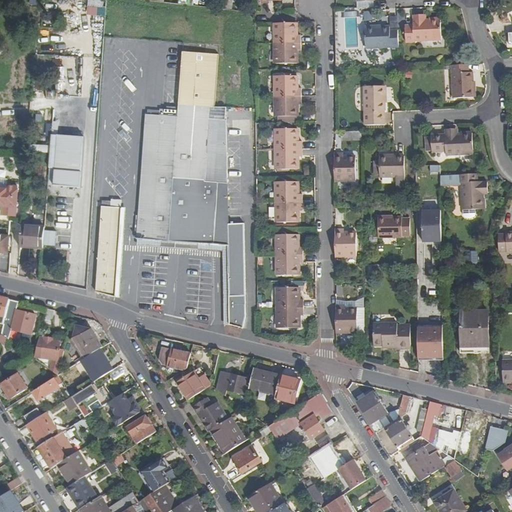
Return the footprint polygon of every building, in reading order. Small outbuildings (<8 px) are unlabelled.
[(89,0),(88,7),(104,9),(105,0),(89,0)] [(361,9),(361,18),(370,18),(370,9),(361,9)] [(42,27),(56,27),(57,10),(43,10),(42,27)] [(415,39),(442,37),(441,17),(426,17),(424,18),(423,12),(415,13),(415,25),(407,25),(407,40),(416,40),(415,39)] [(274,20),(275,41),(301,40),(301,33),(297,33),(297,20),(274,20)] [(368,48),(400,46),(399,30),(391,30),(390,27),(367,28),(368,48)] [(301,40),(275,41),(275,61),(297,61),(297,48),(301,48),(301,40)] [(229,246),(228,225),(227,121),(225,121),(210,120),(210,107),(215,108),(218,55),(183,53),(178,113),(178,118),(147,116),(139,220),(136,220),(135,238),(138,238),(138,240),(201,244),(228,246),(229,246)] [(469,64),(453,65),(454,97),(474,96),(473,72),(470,72),(469,64)] [(69,74),(57,73),(56,88),(65,89),(67,89),(69,74)] [(274,94),(301,93),(301,86),(296,86),(296,73),(274,74),(274,94)] [(385,86),(366,87),(367,125),(385,125),(385,111),(386,111),(385,86)] [(65,97),(65,89),(56,88),(55,96),(65,97)] [(301,101),(301,93),(274,94),(275,114),(277,114),(297,114),(296,101),(301,101)] [(226,109),(215,108),(210,107),(210,120),(225,121),(226,109)] [(276,127),(276,147),(302,147),(302,140),(297,140),(297,127),(276,127)] [(427,137),(427,148),(433,148),(433,151),(433,152),(447,152),(447,155),(474,154),(473,133),(458,134),(456,134),(456,129),(447,129),(447,134),(433,135),(433,136),(427,137)] [(58,130),(53,130),(48,186),(54,186),(57,136),(58,130)] [(359,131),(343,131),(343,140),(359,139),(359,131)] [(57,136),(54,186),(81,188),(83,138),(57,136)] [(302,154),(302,147),(276,147),(276,167),(298,167),(298,154),(302,154)] [(345,152),(336,152),(336,183),(357,183),(357,156),(345,156),(345,152)] [(405,189),(405,155),(380,156),(380,162),(375,162),(375,175),(380,175),(380,177),(397,177),(397,189),(405,189)] [(441,175),(441,186),(462,185),(463,209),(464,209),(475,209),(484,208),(483,194),(483,191),(488,191),(488,182),(478,182),(477,173),(441,175)] [(276,180),(277,200),(303,199),(303,192),(298,192),(298,180),(276,180)] [(0,206),(2,206),(6,207),(5,215),(16,216),(19,187),(8,186),(7,189),(0,188),(0,206)] [(303,207),(303,199),(277,200),(276,220),(298,220),(298,207),(303,207)] [(122,201),(113,200),(113,208),(122,209),(122,201)] [(97,293),(107,296),(113,208),(111,208),(103,208),(97,293)] [(113,208),(107,296),(117,298),(123,209),(122,209),(113,208)] [(475,209),(464,209),(464,215),(466,218),(468,218),(471,218),(474,217),(475,215),(475,209)] [(441,210),(423,210),(423,241),(442,240),(441,210)] [(403,217),(379,218),(379,238),(403,237),(403,236),(410,236),(410,219),(403,219),(403,217)] [(228,246),(230,326),(243,329),(246,317),(244,225),(228,225),(229,246),(228,246)] [(22,227),(20,246),(43,248),(45,228),(22,227)] [(336,230),(336,257),(356,257),(357,233),(345,233),(345,229),(336,230)] [(47,245),(56,246),(57,231),(48,230),(47,245)] [(277,232),(276,252),(303,252),(303,245),(299,245),(299,232),(277,232)] [(501,253),(508,253),(508,254),(511,253),(511,232),(508,233),(508,236),(500,236),(501,253)] [(9,236),(0,234),(0,254),(0,255),(0,253),(8,253),(9,236)] [(230,326),(228,246),(201,244),(138,240),(137,247),(223,253),(224,324),(230,326)] [(303,252),(276,252),(277,273),(299,272),(299,260),(303,260),(303,252)] [(494,266),(484,266),(485,283),(494,283),(494,266)] [(277,285),(277,305),(304,305),(303,297),(299,297),(299,285),(277,285)] [(0,298),(0,323),(4,324),(9,301),(0,298)] [(2,336),(9,341),(11,330),(31,335),(36,316),(17,312),(19,303),(9,301),(4,324),(1,336),(2,336)] [(303,312),(304,305),(277,305),(278,325),(299,325),(299,312),(303,312)] [(336,305),(336,333),(356,332),(356,309),(345,309),(344,305),(336,305)] [(47,310),(43,325),(51,326),(55,312),(47,310)] [(460,349),(461,354),(489,354),(488,312),(460,312),(460,349)] [(397,324),(374,324),(374,346),(386,346),(386,348),(397,348),(397,349),(410,349),(410,332),(397,332),(397,324)] [(448,325),(420,326),(420,359),(449,359),(448,325)] [(74,341),(86,360),(102,349),(91,331),(77,327),(74,341)] [(9,341),(2,336),(0,337),(0,342),(5,346),(9,341)] [(53,360),(50,371),(58,376),(64,351),(59,351),(60,343),(55,343),(55,340),(45,339),(42,359),(53,360)] [(168,369),(182,372),(187,370),(190,355),(172,350),(172,352),(164,350),(162,360),(170,361),(168,369)] [(511,360),(503,360),(503,381),(511,381),(511,360)] [(80,363),(68,371),(72,376),(84,369),(80,363)] [(119,367),(112,373),(116,379),(123,373),(119,367)] [(252,380),(250,389),(276,395),(280,376),(254,370),(252,380)] [(191,399),(211,387),(205,377),(199,381),(194,372),(178,382),(184,392),(186,391),(191,399)] [(67,373),(61,377),(64,382),(70,378),(67,373)] [(250,389),(252,380),(222,373),(217,391),(226,398),(227,392),(248,397),(250,389)] [(18,376),(2,387),(11,401),(27,390),(18,376)] [(300,381),(280,376),(276,395),(275,400),(295,404),(300,381)] [(54,379),(33,393),(39,402),(60,388),(54,379)] [(72,397),(82,413),(102,400),(101,399),(99,395),(93,387),(77,397),(74,392),(70,394),(72,397)] [(358,403),(378,434),(395,423),(375,392),(358,403)] [(112,424),(115,429),(140,414),(127,394),(111,404),(113,407),(108,410),(115,422),(112,424)] [(321,394),(269,427),(272,433),(277,441),(302,425),(311,440),(324,432),(319,423),(333,413),(321,394)] [(211,431),(229,420),(218,404),(213,407),(208,398),(193,408),(209,433),(211,431)] [(418,431),(424,433),(428,414),(429,411),(423,409),(418,431)] [(25,418),(29,424),(42,416),(37,410),(25,418)] [(29,424),(26,426),(37,442),(56,430),(46,414),(42,416),(29,424)] [(436,415),(428,414),(424,433),(423,437),(429,442),(436,415)] [(494,418),(486,416),(482,430),(486,431),(486,434),(490,435),(492,427),(494,418)] [(89,425),(85,418),(75,425),(77,429),(84,425),(85,427),(89,425)] [(138,444),(156,433),(146,418),(128,429),(138,444)] [(246,441),(231,419),(229,420),(211,431),(226,454),(246,441)] [(395,423),(378,434),(392,457),(416,442),(401,419),(399,420),(395,423)] [(269,427),(260,433),(263,438),(272,433),(269,427)] [(440,429),(436,447),(455,461),(461,436),(463,431),(456,429),(455,432),(440,429)] [(58,465),(75,454),(62,433),(39,448),(52,469),(58,465)] [(473,439),(461,436),(455,461),(456,461),(479,478),(483,465),(466,461),(467,458),(468,458),(473,439)] [(318,444),(322,452),(330,447),(333,445),(328,437),(318,444)] [(252,447),(233,459),(243,475),(262,463),(252,447)] [(322,452),(311,459),(324,479),(340,469),(343,467),(330,447),(322,452)] [(511,447),(508,450),(508,451),(500,456),(511,470),(511,468),(511,447)] [(408,460),(422,482),(446,467),(447,466),(438,453),(431,457),(426,448),(408,460)] [(72,486),(84,479),(92,474),(78,452),(75,454),(58,465),(72,486)] [(125,463),(120,456),(112,461),(117,468),(125,463)] [(0,461),(0,468),(0,469),(9,463),(6,457),(0,461)] [(161,459),(141,472),(152,491),(167,481),(162,473),(167,469),(161,459)] [(340,469),(353,491),(367,482),(353,461),(343,467),(340,469)] [(447,466),(446,467),(452,476),(462,470),(461,469),(456,461),(455,461),(447,466)] [(462,470),(452,476),(455,482),(466,475),(462,470)] [(10,493),(11,492),(23,484),(19,478),(5,486),(10,493)] [(97,500),(84,479),(72,486),(67,489),(81,510),(97,500)] [(249,498),(258,511),(271,511),(283,505),(270,485),(249,498)] [(308,489),(322,511),(324,509),(327,507),(314,485),(308,489)] [(165,486),(144,500),(152,511),(171,511),(173,511),(179,508),(165,486)] [(368,498),(373,506),(387,498),(382,490),(368,498)] [(455,490),(435,503),(440,511),(466,511),(468,511),(455,490)] [(10,493),(0,498),(0,510),(4,508),(6,511),(22,511),(24,511),(11,492),(10,493)] [(497,492),(492,495),(498,504),(503,501),(497,492)] [(81,510),(82,511),(124,511),(139,503),(133,495),(109,510),(101,497),(97,500),(81,510)] [(173,511),(202,511),(194,498),(179,508),(173,511)] [(327,507),(324,509),(325,511),(351,511),(342,498),(327,507)] [(387,498),(373,506),(369,509),(370,511),(383,511),(384,511),(382,509),(391,504),(387,498)] [(144,511),(139,503),(124,511),(144,511)] [(283,505),(271,511),(292,511),(287,503),(283,505)]
